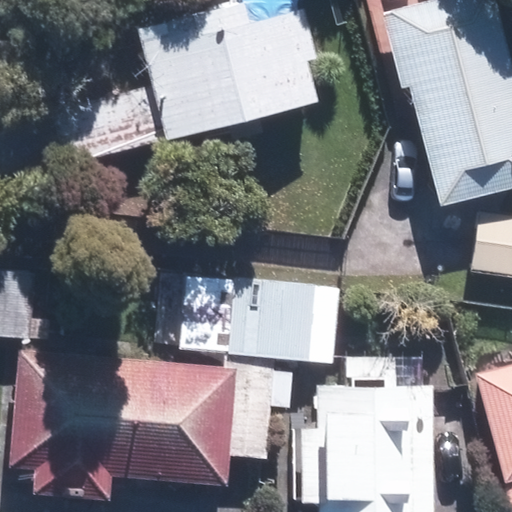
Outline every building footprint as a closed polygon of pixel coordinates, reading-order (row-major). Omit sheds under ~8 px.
[(66,159),(314,89),(303,52),(313,50),(299,0),(290,0),(246,13),(242,0),(207,0),(129,22),(145,80),(51,106),(66,159)] [(438,196),(511,176),(511,73),(493,0),(412,0),(389,6),(438,196)] [(511,214),(475,210),(469,265),(511,269),(511,214)] [(0,264),(0,330),(25,332),(31,268),(0,264)] [(332,284),(181,272),(175,342),(326,354),(332,284)] [(222,353),(221,360),(17,344),(8,456),(32,458),(30,487),(104,493),(106,465),(222,474),(224,449),(264,452),(271,357),(222,353)] [(430,511),(428,378),(417,378),(416,348),(343,349),(344,378),(323,379),(324,418),(296,418),(297,494),(318,494),(318,511),(430,511)] [(511,358),(473,368),(497,457),(510,507),(511,506),(511,358)]
